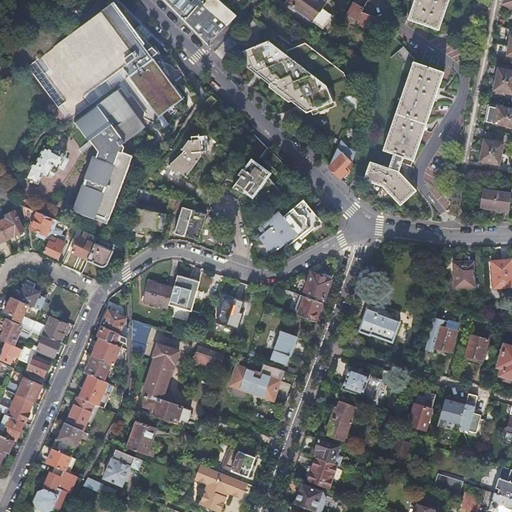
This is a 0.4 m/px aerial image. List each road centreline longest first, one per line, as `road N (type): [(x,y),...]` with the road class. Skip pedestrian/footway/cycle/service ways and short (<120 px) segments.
road 1 (residential): [(363,224),(138,0)]
road 2 (residential): [(265,511),(363,224)]
road 3 (residential): [(380,0),(387,17),(456,69),(462,84),(459,108),(419,179),(442,233)]
road 4 (residential): [(102,293),(9,494)]
road 5 (residential): [(236,270),(187,253),(158,253),(102,293)]
road 6 (residential): [(363,224),(281,271),(236,270)]
road 7 (residential): [(102,293),(35,262),(6,267),(0,283)]
